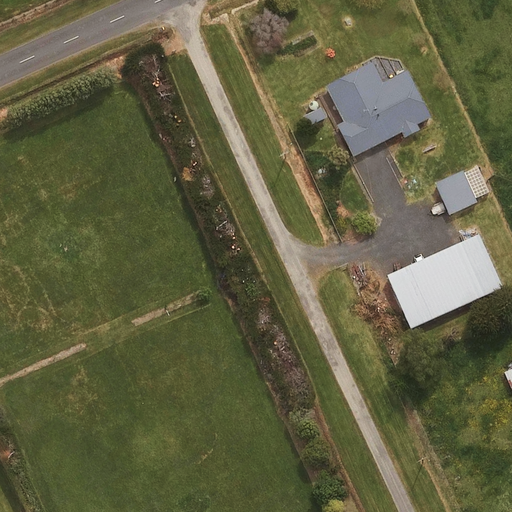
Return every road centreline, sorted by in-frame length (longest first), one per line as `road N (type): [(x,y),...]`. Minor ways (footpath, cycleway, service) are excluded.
road 1 (unknown): [(182,0),(290,261),(411,511)]
road 2 (unclassified): [(164,0),(0,73)]
